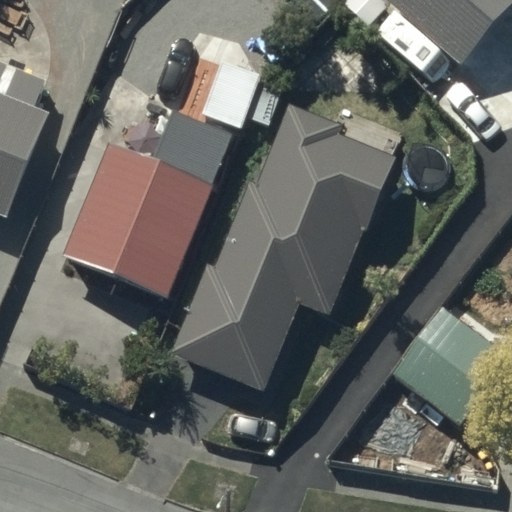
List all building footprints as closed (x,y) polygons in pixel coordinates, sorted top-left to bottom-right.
[(152,95),(215,0),(155,0),(111,67),(152,95)] [(511,0),(393,0),(460,60),(509,3),(511,5),(511,0)] [(0,214),(5,217),(52,108),(35,101),(44,80),(0,60),(0,214)] [(329,313),(393,154),(334,130),(337,122),(286,102),(256,177),(249,174),(211,267),(204,265),(168,355),(263,393),(299,302),(329,313)] [(112,138),(64,252),(165,295),(233,135),(171,108),(151,155),(112,138)] [(443,308),(396,372),(461,419),(508,355),(443,308)]
